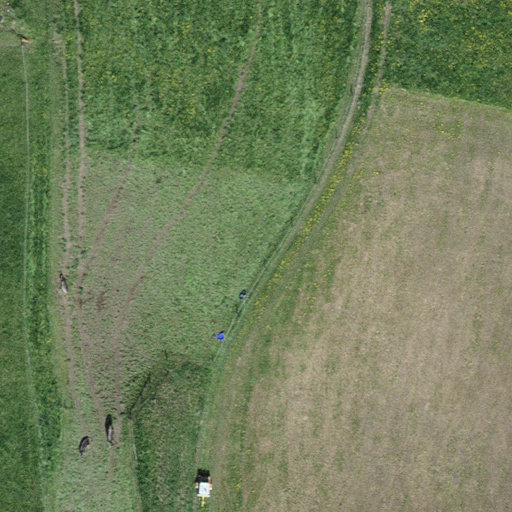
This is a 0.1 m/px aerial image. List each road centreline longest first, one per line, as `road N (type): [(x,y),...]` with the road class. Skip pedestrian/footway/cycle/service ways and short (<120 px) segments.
road 1 (track): [(217,511),(229,377),(333,195),(371,102),(383,0)]
road 2 (track): [(38,0),(48,346),(67,511)]
